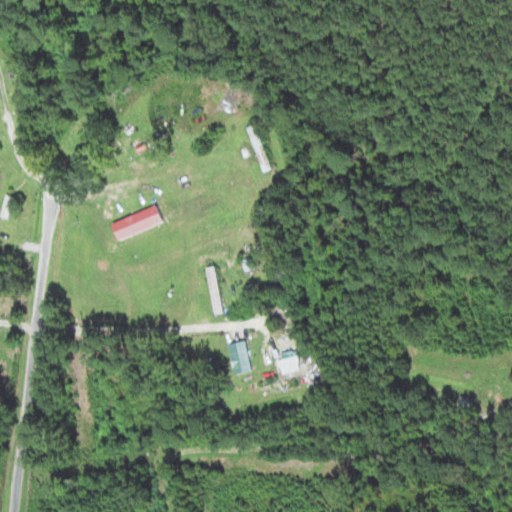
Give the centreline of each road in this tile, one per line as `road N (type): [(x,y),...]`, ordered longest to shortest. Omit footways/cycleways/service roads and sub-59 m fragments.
road 1 (residential): [(0,102),(51,200),(13,511)]
road 2 (residential): [(178,511),(169,460),(193,446),(325,448)]
